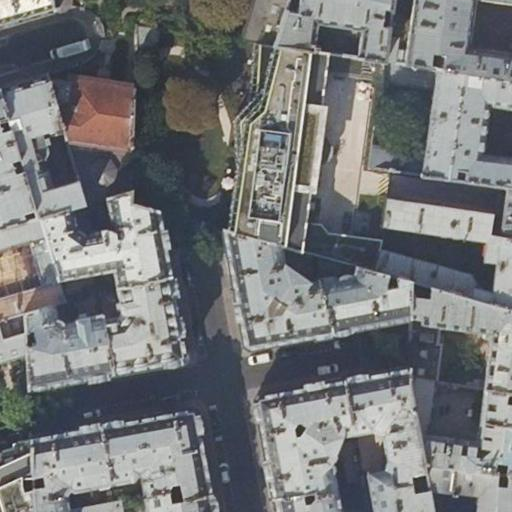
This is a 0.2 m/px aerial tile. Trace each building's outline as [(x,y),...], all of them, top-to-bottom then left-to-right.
[(0,0),(0,25),(19,20),(55,9),(52,0),(0,0)] [(253,0),(241,41),(246,42),(275,46),(287,10),(289,0),(253,0)] [(392,0),(298,0),(298,12),(287,10),(275,46),(313,51),(318,23),(361,29),(357,57),(383,61),(384,61),(389,28),(381,26),(384,9),(391,10),(392,0)] [(511,0),(392,0),(391,10),(389,28),(384,61),(511,79),(511,0)] [(136,48),(148,48),(157,40),(158,29),(137,26),(136,48)] [(313,51),(275,46),(246,42),(243,62),(253,63),(245,118),(264,121),(244,136),(242,143),(259,165),(257,181),(238,178),(231,232),(280,246),(356,267),(374,272),(380,250),(381,242),(327,236),(319,227),(306,225),(314,164),(319,164),(325,161),(330,156),(332,151),(331,144),(329,139),(326,135),(322,134),(318,133),(326,73),(339,75),(337,87),(379,92),(380,82),(383,61),(357,57),(313,51)] [(380,82),(434,89),(425,154),(373,146),(370,168),(507,187),(511,187),(511,79),(384,61),(383,61),(380,82)] [(24,81),(0,88),(0,91),(8,119),(11,130),(20,159),(24,171),(35,210),(37,217),(38,219),(40,218),(72,209),(85,205),(77,178),(52,185),(48,170),(44,171),(41,160),(44,159),(44,156),(47,153),(48,150),(47,146),(45,138),(64,132),(47,75),(24,81)] [(47,75),(64,132),(77,178),(85,205),(106,199),(132,192),(135,88),(47,75)] [(0,229),(38,219),(37,217),(25,221),(23,213),(35,210),(24,171),(16,173),(12,161),(20,159),(11,130),(2,132),(0,125),(0,121),(8,119),(0,91),(0,229)] [(374,136),(384,138),(386,127),(375,126),(374,136)] [(511,187),(507,187),(502,218),(491,216),(489,235),(511,238),(511,187)] [(132,192),(106,199),(109,217),(110,220),(112,223),(116,226),(112,232),(108,231),(103,231),(83,234),(76,230),(72,209),(40,218),(59,280),(113,270),(117,289),(144,284),(149,280),(171,276),(163,235),(159,212),(131,204),(132,192)] [(511,238),(489,235),(491,216),(491,214),(386,200),(383,227),(479,241),(486,238),(483,261),(496,263),(491,293),(474,288),(475,284),(470,275),(380,250),(374,272),(410,282),(511,310),(511,238)] [(59,280),(40,218),(38,219),(0,229),(0,321),(25,314),(55,305),(66,302),(59,280)] [(283,264),(280,246),(231,232),(223,230),(236,296),(245,346),(248,348),(332,333),(326,308),(322,308),(316,280),(308,282),(283,264)] [(410,282),(374,272),(356,267),(353,276),(352,277),(349,275),(344,274),(339,276),(336,279),(334,277),(316,280),(322,308),(326,308),(332,333),(366,326),(410,318),(410,282)] [(178,315),(171,276),(149,280),(144,284),(117,289),(121,314),(117,319),(103,322),(109,351),(107,351),(113,374),(183,360),(186,357),(178,315)] [(511,310),(410,282),(410,318),(409,368),(409,379),(434,382),(439,341),(437,340),(439,327),(481,333),(481,339),(489,340),(484,389),(511,392),(511,310)] [(55,305),(25,314),(27,355),(29,389),(68,382),(113,374),(107,351),(109,351),(103,322),(102,315),(76,320),(76,323),(66,324),(65,321),(63,319),(60,318),(57,318),(55,305)] [(0,362),(27,355),(25,314),(0,321),(0,362)] [(409,379),(409,368),(374,374),(344,380),(354,436),(371,433),(374,428),(377,431),(381,432),(386,463),(384,470),(386,470),(389,472),(392,487),(411,483),(410,474),(425,471),(424,466),(409,379)] [(437,383),(434,382),(409,379),(424,466),(511,474),(511,392),(484,389),(477,443),(427,436),(428,428),(430,428),(437,383)] [(354,436),(344,380),(257,396),(255,400),(264,447),(273,498),(314,492),(315,496),(336,492),(331,461),(340,438),(354,436)] [(192,408),(101,425),(113,486),(135,482),(140,475),(142,477),(145,478),(142,483),(144,494),(168,489),(170,485),(178,483),(180,495),(182,496),(183,500),(211,494),(203,450),(196,411),(192,408)] [(70,431),(31,438),(32,447),(35,510),(35,511),(71,511),(69,497),(73,491),(77,492),(113,486),(101,425),(70,431)] [(0,511),(35,511),(32,447),(18,449),(0,459),(0,511)] [(511,511),(511,474),(424,466),(425,471),(427,480),(428,490),(477,496),(475,511),(511,511)] [(386,470),(384,470),(367,474),(374,511),(432,511),(428,490),(413,492),(411,483),(392,487),(389,472),(386,470)] [(180,495),(168,489),(144,494),(147,511),(214,511),(211,494),(183,500),(182,496),(180,495)] [(314,492),(273,498),(275,511),(339,511),(336,492),(315,496),(314,492)]
